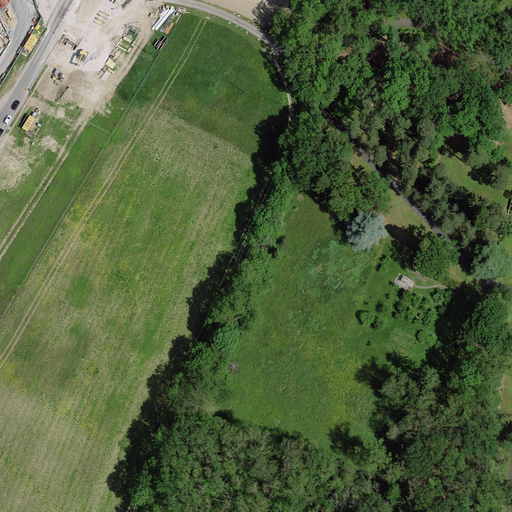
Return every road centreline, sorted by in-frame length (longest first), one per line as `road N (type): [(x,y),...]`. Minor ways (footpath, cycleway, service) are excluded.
road 1 (tertiary): [(0,144),(81,15)]
road 2 (tertiary): [(59,1),(0,112)]
